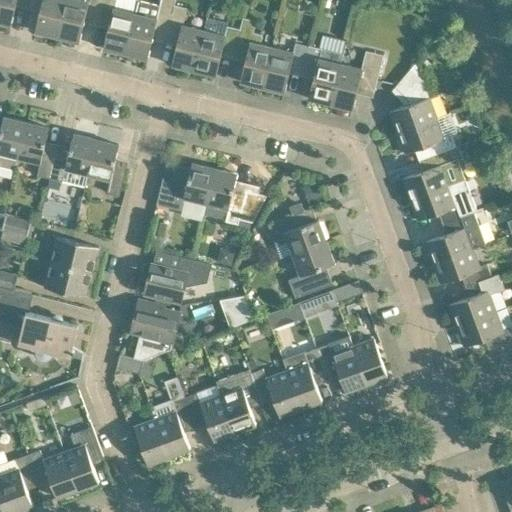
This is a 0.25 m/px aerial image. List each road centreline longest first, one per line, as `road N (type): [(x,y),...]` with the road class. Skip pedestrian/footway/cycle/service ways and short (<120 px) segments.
road 1 (residential): [(441,400),(356,156),(325,138),(162,97)]
road 2 (residential): [(140,510),(98,374),(162,97)]
road 3 (residential): [(441,400),(233,477)]
road 4 (residential): [(268,511),(457,442)]
road 5 (residential): [(162,97),(0,57)]
